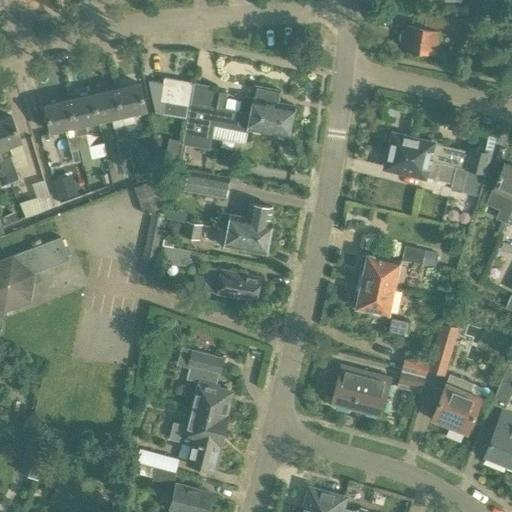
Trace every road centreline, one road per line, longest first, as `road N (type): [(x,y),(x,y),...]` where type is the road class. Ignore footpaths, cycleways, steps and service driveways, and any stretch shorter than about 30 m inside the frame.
road 1 (residential): [(277,434),(343,78)]
road 2 (residential): [(0,69),(161,21),(349,20)]
road 3 (residential): [(465,511),(418,478),(277,434)]
road 4 (residential): [(511,115),(343,78)]
